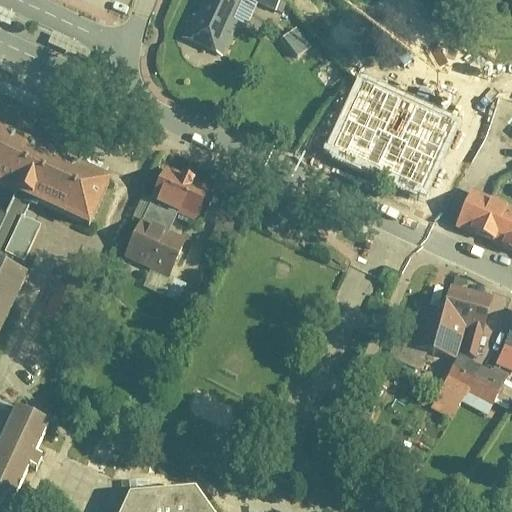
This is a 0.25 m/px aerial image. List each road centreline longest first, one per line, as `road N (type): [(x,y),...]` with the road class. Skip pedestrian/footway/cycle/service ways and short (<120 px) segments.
road 1 (residential): [(112,94),(511,278)]
road 2 (residential): [(0,41),(112,94)]
road 3 (residential): [(19,0),(128,51)]
